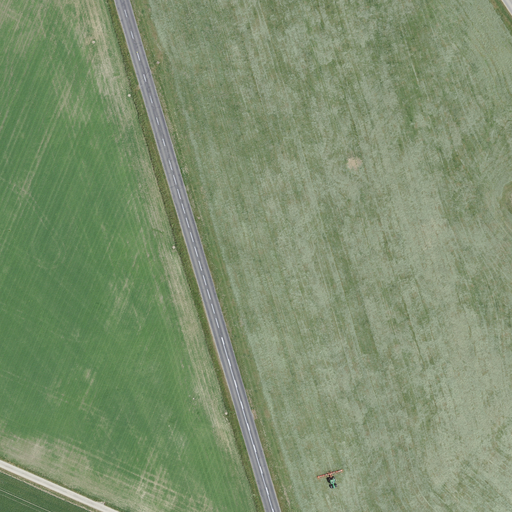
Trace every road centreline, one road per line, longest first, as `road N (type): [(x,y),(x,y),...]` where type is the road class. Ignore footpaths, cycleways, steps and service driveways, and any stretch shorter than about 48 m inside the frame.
road 1 (tertiary): [(273,511),(121,0)]
road 2 (track): [(0,463),(111,511)]
